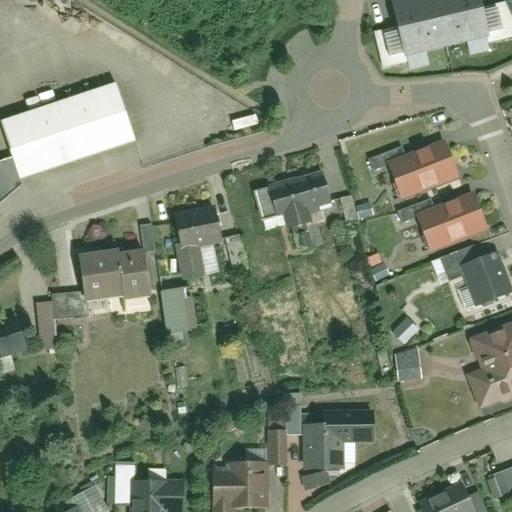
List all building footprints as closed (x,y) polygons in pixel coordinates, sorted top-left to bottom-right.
[(421,0),(379,7),(388,57),(473,42),(466,0),(421,0)] [(26,160),(125,127),(105,69),(0,103),(0,135),(3,145),(10,165),(26,160)] [(377,146),(388,182),(451,161),(439,126),(377,146)] [(0,182),(26,160),(10,165),(3,145),(0,145),(0,182)] [(296,205),(322,199),(314,164),(247,180),(252,199),(267,195),(272,221),(299,215),(296,205)] [(423,234),(479,213),(468,183),(411,205),(423,234)] [(205,191),(164,201),(170,227),(163,228),(173,270),(194,265),(190,251),(206,247),(202,230),(214,227),(205,191)] [(358,195),(346,198),(351,220),(362,217),(358,195)] [(63,237),(74,289),(112,281),(114,289),(144,282),(133,232),(110,237),(108,227),(63,237)] [(467,290),(498,279),(482,235),(471,238),(468,228),(424,243),(433,269),(456,261),(467,290)] [(200,332),(197,288),(170,290),(172,334),(200,332)] [(7,300),(0,302),(0,357),(10,353),(6,343),(22,336),(7,300)] [(460,361),(474,398),(511,383),(511,306),(463,325),(474,356),(460,361)] [(402,351),(404,381),(428,379),(426,350),(402,351)] [(277,457),(294,457),(336,458),(336,427),(365,427),(365,398),(296,397),(296,379),(269,379),(268,414),(277,414),(277,450),(277,457)] [(203,457),(204,507),(228,507),(227,496),(256,495),(255,450),(277,450),(277,414),(268,414),(260,415),(260,444),(223,444),(223,457),(203,457)] [(511,455),(488,464),(498,492),(511,486),(511,455)] [(125,471),(124,511),(155,511),(156,502),(173,502),(173,471),(125,471)] [(469,511),(457,481),(417,499),(422,511),(469,511)] [(56,511),(110,511),(93,483),(68,498),(71,503),(56,511)]
